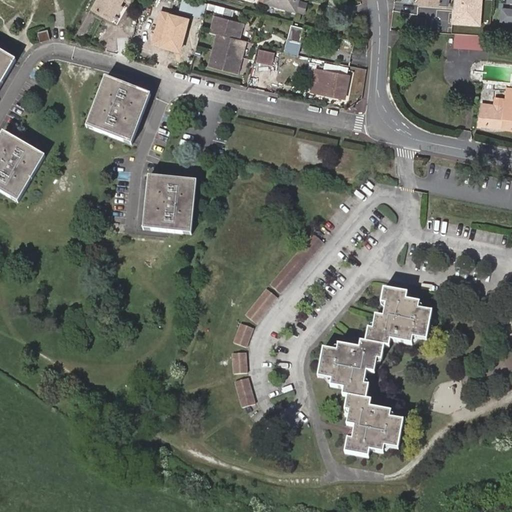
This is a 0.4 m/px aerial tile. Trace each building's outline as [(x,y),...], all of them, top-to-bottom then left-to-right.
[(99,0),(94,9),(112,19),(122,0),(99,0)] [(204,18),(207,4),(193,0),(183,0),(179,12),(204,18)] [(298,1),(298,0),(265,0),(265,2),(305,13),(307,4),(298,1)] [(190,18),(161,10),(152,42),(182,50),(190,18)] [(511,25),(511,12),(502,11),(501,24),(511,25)] [(244,22),(217,15),(212,32),(219,34),(211,66),(239,73),(247,40),(240,38),(244,22)] [(298,55),(304,27),(292,24),(286,52),(298,55)] [(39,42),(49,39),(47,28),(36,31),(39,42)] [(490,36),(457,34),(456,47),(489,49),(490,36)] [(258,46),(255,60),(271,64),(275,50),(258,46)] [(0,88),(15,62),(0,53),(0,88)] [(345,98),(350,76),(315,68),(310,90),(345,98)] [(131,145),(150,98),(107,80),(88,128),(131,145)] [(503,106),(503,111),(511,112),(511,88),(506,88),(504,98),(503,106)] [(503,106),(504,98),(495,97),(494,105),(503,106)] [(479,125),(511,129),(511,112),(503,111),(503,106),(494,105),(481,103),(479,125)] [(0,191),(19,202),(44,158),(4,134),(0,140),(0,191)] [(192,234),(196,183),(149,178),(145,230),(192,234)] [(279,295),(322,245),(311,236),(268,286),(279,295)] [(426,339),(431,312),(419,310),(419,304),(405,301),(406,294),(385,290),(382,304),(386,304),(383,318),(376,317),(373,330),(369,330),(367,343),(362,343),(360,349),(339,346),(338,353),(324,351),(319,377),(333,380),(332,386),(345,389),(344,396),(348,397),(346,411),(350,412),(347,425),(356,427),(353,441),(349,440),(347,453),(368,456),(369,451),(383,453),(385,446),(398,448),(402,422),(390,419),(391,412),(369,408),(370,401),(366,400),(368,387),(364,386),(366,372),(374,373),(377,360),(381,360),(383,346),(388,347),(390,340),(412,343),(413,337),(426,339)] [(252,328),(274,301),(263,292),(242,319),(252,328)] [(243,352),(249,333),(236,329),(230,348),(243,352)] [(230,359),(233,380),(247,378),(244,357),(230,359)] [(234,385),(238,412),(252,410),(248,383),(234,385)]
